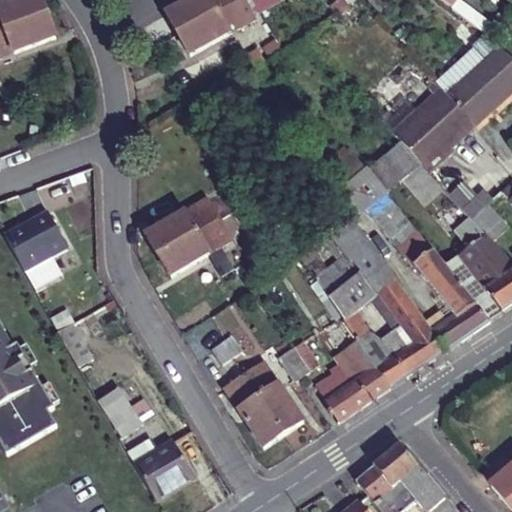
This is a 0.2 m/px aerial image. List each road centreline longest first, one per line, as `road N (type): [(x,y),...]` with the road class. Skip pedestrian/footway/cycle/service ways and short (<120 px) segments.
road 1 (residential): [(116,140),(120,264),(260,504)]
road 2 (secondary): [(260,504),(404,410)]
road 3 (residential): [(84,0),(106,48),(116,140)]
road 4 (residential): [(404,410),(489,511)]
road 5 (secondary): [(404,410),(511,340)]
road 6 (residential): [(116,140),(0,181)]
